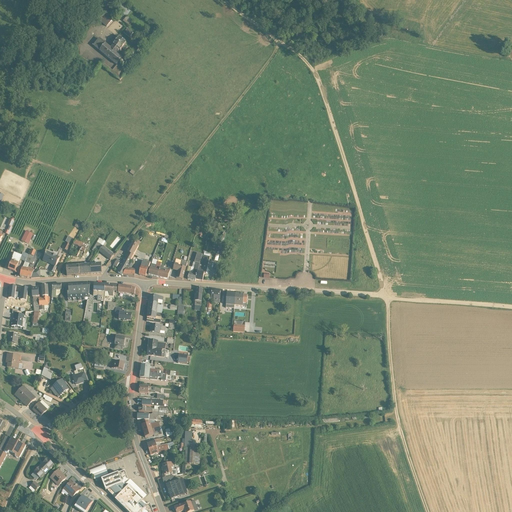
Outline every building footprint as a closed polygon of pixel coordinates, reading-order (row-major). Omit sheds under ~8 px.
[(132,10),(120,1),(114,8),(126,17),(132,10)] [(98,21),(106,27),(114,17),(106,11),(98,21)] [(133,22),(126,17),(123,21),(129,27),(133,22)] [(133,33),(127,29),(124,33),(129,38),(133,33)] [(124,51),(127,48),(125,46),(126,45),(126,44),(116,35),(111,41),(114,43),(110,48),(99,39),(93,46),(116,66),(117,65),(122,58),(117,54),(122,49),(124,51)] [(128,54),(124,58),(130,62),(133,58),(128,54)] [(120,81),(127,73),(127,72),(117,65),(116,66),(112,71),(102,62),(100,65),(120,81)] [(28,244),(33,235),(26,231),(21,241),(28,244)] [(99,239),(92,251),(97,254),(105,242),(99,239)] [(76,241),(74,244),(85,250),(87,246),(89,247),(89,246),(87,244),(86,245),(84,244),(76,241)] [(131,260),(139,246),(133,243),(125,257),(131,260)] [(74,244),(69,254),(77,257),(80,251),(84,253),(85,250),(74,244)] [(103,246),(99,252),(110,260),(113,256),(103,246)] [(91,264),(97,254),(92,251),(91,254),(91,255),(87,262),(91,264)] [(47,252),(42,261),(47,263),(48,263),(50,264),(50,265),(53,266),(50,272),(53,273),(56,267),(60,259),(47,252)] [(12,261),(8,270),(15,273),(18,264),(19,264),(20,260),(25,262),(27,255),(23,253),(21,256),(14,254),(11,261),(12,261)] [(195,282),(202,256),(202,255),(197,254),(194,263),(193,263),(192,268),(191,268),(187,280),(195,282)] [(32,265),(35,258),(27,255),(25,262),(23,266),(29,268),(31,264),(32,265)] [(206,275),(210,258),(202,256),(195,280),(195,281),(202,282),(203,280),(204,275),(206,275)] [(118,273),(122,276),(131,260),(125,257),(123,260),(125,261),(118,273)] [(143,262),(139,275),(145,277),(150,264),(143,262)] [(158,277),(161,264),(157,262),(156,266),(151,265),(148,275),(158,277)] [(161,266),(158,277),(164,279),(167,279),(172,262),(169,262),(167,269),(164,268),(164,267),(161,266)] [(178,266),(178,265),(175,264),(173,271),(177,272),(176,279),(182,280),(186,268),(187,264),(182,263),(181,267),(178,266)] [(90,274),(102,274),(101,264),(89,265),(90,274)] [(133,266),(129,264),(123,275),(135,275),(135,270),(131,269),(133,266)] [(89,265),(66,267),(67,276),(90,274),(89,265)] [(22,268),(20,277),(27,278),(31,279),(34,271),(22,268)] [(105,285),(94,284),(93,296),(101,296),(101,301),(103,302),(104,297),(105,285)] [(61,285),(52,285),(51,298),(55,298),(56,296),(57,296),(60,294),(60,291),(61,291),(61,285)] [(113,285),(105,285),(104,297),(109,297),(113,297),(113,294),(113,293),(117,294),(117,290),(117,286),(113,285)] [(48,296),(47,286),(42,286),(42,298),(39,298),(39,310),(39,311),(44,310),(46,309),(48,308),(47,306),(48,306),(48,297),(48,296)] [(131,294),(138,297),(138,293),(137,290),(132,288),(119,286),(118,286),(118,293),(131,295),(131,294)] [(34,312),(39,312),(38,289),(32,289),(32,297),(33,297),(33,298),(30,298),(30,307),(34,307),(34,312)] [(219,308),(220,291),(212,290),(211,291),(208,291),(207,300),(211,300),(213,300),(213,303),(215,303),(215,307),(215,310),(217,311),(218,308),(219,308)] [(225,308),(234,309),(235,294),(223,293),(222,303),(226,304),(225,308)] [(246,304),(247,296),(244,295),(243,295),(235,294),(234,307),(243,307),(243,304),(246,304)] [(211,302),(211,300),(207,300),(207,302),(204,302),(203,316),(207,316),(207,319),(211,319),(212,309),(211,309),(212,302),(211,302)] [(149,303),(148,312),(161,315),(163,306),(166,307),(166,305),(161,304),(161,306),(157,305),(157,304),(149,303)] [(127,321),(130,322),(131,315),(122,313),(122,309),(115,308),(114,315),(119,316),(118,320),(122,321),(122,322),(126,322),(127,321)] [(24,323),(25,316),(17,315),(18,311),(13,310),(12,314),(14,314),(13,319),(14,319),(13,322),(11,321),(12,322),(11,326),(22,328),(23,323),(23,322),(24,323)] [(148,312),(146,322),(155,323),(156,318),(160,318),(161,318),(161,315),(148,312)] [(234,322),(234,333),(245,333),(245,322),(234,322)] [(150,329),(150,333),(160,334),(164,334),(164,332),(165,332),(165,328),(168,328),(168,329),(175,330),(175,326),(165,324),(165,327),(161,327),(161,326),(150,325),(150,329)] [(18,335),(9,334),(8,343),(16,344),(18,335)] [(38,335),(32,335),(32,337),(35,338),(35,341),(37,341),(37,343),(40,343),(41,342),(44,342),(44,339),(46,339),(47,336),(40,336),(40,335),(38,335)] [(114,346),(114,350),(122,351),(123,347),(124,347),(125,338),(116,337),(114,346)] [(149,341),(147,348),(165,350),(166,343),(149,341)] [(147,348),(146,356),(156,358),(156,355),(164,356),(165,350),(147,348)] [(21,356),(7,355),(6,363),(8,364),(7,368),(18,370),(18,369),(22,370),(22,365),(19,364),(19,361),(20,361),(21,356)] [(188,356),(178,355),(177,363),(186,365),(189,365),(191,357),(188,357),(188,356)] [(105,363),(95,362),(94,369),(104,370),(105,363)] [(111,369),(123,371),(124,364),(112,362),(111,369)] [(83,369),(81,364),(74,367),(76,371),(74,372),(75,376),(72,377),(75,386),(87,382),(84,372),(81,374),(79,370),(83,369)] [(140,373),(162,375),(163,372),(159,371),(159,370),(154,370),(154,368),(141,366),(140,373)] [(53,373),(44,368),(41,376),(50,381),(53,373)] [(140,373),(140,379),(157,381),(158,378),(161,378),(161,381),(166,381),(166,376),(140,373)] [(62,380),(53,387),(60,396),(68,390),(65,387),(66,385),(62,380)] [(23,387),(15,395),(27,407),(35,399),(23,387)] [(42,401),(40,403),(39,403),(32,410),(35,413),(36,412),(41,417),(47,411),(46,410),(48,407),(42,401)] [(158,419),(158,417),(164,417),(164,414),(152,413),(152,415),(149,415),(137,415),(137,420),(149,421),(162,422),(163,420),(158,419)] [(143,433),(159,428),(158,423),(150,425),(149,421),(146,422),(145,421),(144,421),(140,423),(141,427),(143,433)] [(143,433),(145,438),(154,436),(154,437),(158,436),(162,435),(163,434),(162,431),(161,431),(159,428),(143,433)] [(192,446),(192,433),(185,432),(184,448),(185,448),(184,464),(199,465),(200,448),(191,448),(191,446),(192,446)] [(19,459),(26,446),(22,444),(21,444),(14,440),(15,440),(11,438),(4,451),(8,453),(8,452),(15,455),(15,457),(19,459)] [(159,443),(161,443),(160,439),(154,441),(154,442),(147,445),(149,450),(161,447),(159,443)] [(149,450),(151,456),(168,450),(172,449),(173,443),(149,450)] [(34,473),(40,479),(53,466),(53,465),(47,459),(46,460),(34,473)] [(162,476),(162,479),(163,479),(173,477),(177,476),(176,470),(173,471),(172,463),(162,466),(162,468),(161,469),(163,475),(162,476)] [(90,476),(93,475),(95,480),(108,475),(104,466),(88,472),(90,476)] [(50,478),(58,487),(66,479),(63,476),(64,475),(58,470),(50,478)] [(125,471),(101,480),(105,491),(106,491),(107,490),(108,492),(115,499),(115,500),(127,511),(152,511),(150,504),(149,504),(147,505),(143,501),(147,496),(130,480),(129,481),(125,472),(125,471)] [(187,495),(182,481),(174,483),(173,477),(163,479),(164,487),(166,486),(171,500),(187,495)] [(34,493),(40,486),(35,482),(29,489),(34,493)] [(62,492),(67,497),(69,496),(72,499),(80,490),(71,482),(62,492)] [(85,511),(92,503),(82,496),(75,508),(80,511),(85,511)] [(158,511),(154,502),(150,504),(152,511),(158,511)] [(174,508),(175,511),(182,511),(184,511),(193,511),(194,511),(195,511),(193,507),(192,508),(190,503),(183,506),(182,505),(174,508)]
